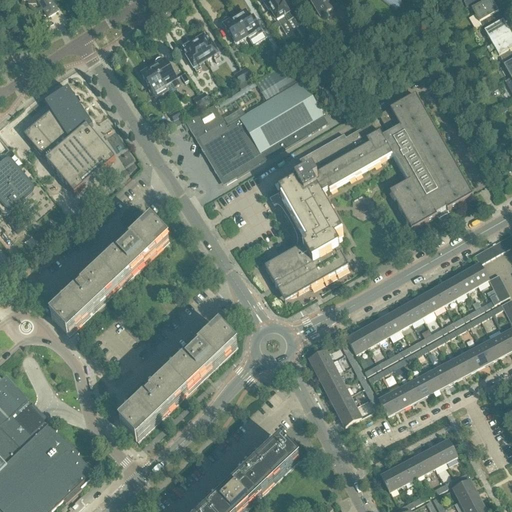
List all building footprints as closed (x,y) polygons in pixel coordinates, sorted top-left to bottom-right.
[(22,0),(22,3),(38,2),(49,20),(59,13),(50,0),(22,0)] [(279,0),(269,0),(263,4),(269,13),(271,12),(281,28),(292,21),(293,20),(299,29),(304,26),(304,25),(299,17),(297,18),(290,8),(286,10),(279,0)] [(309,0),(320,18),(335,9),(342,20),(347,17),(353,14),(344,0),(339,3),(334,6),(330,0),(309,0)] [(466,8),(477,2),(475,0),(462,0),(461,0),(466,8)] [(497,12),(490,1),(473,11),(483,28),(510,13),(506,7),(497,12)] [(511,19),(511,16),(510,13),(483,28),(492,45),(510,35),(504,24),(511,19)] [(236,20),(248,39),(253,48),(267,40),(262,32),(261,32),(253,20),(251,21),(246,14),(236,20)] [(223,25),(223,26),(223,27),(224,28),(236,46),(248,39),(236,20),(232,23),(232,22),(231,21),(230,20),(229,20),(228,20),(227,20),(226,21),(225,21),(225,22),(224,22),(224,23),(223,24),(223,25)] [(304,26),(299,29),(304,37),(304,38),(310,34),(304,25),(304,26)] [(511,38),(510,35),(492,45),(486,49),(490,54),(496,51),(502,62),(511,56),(511,38)] [(193,42),(206,63),(212,59),(215,64),(220,60),(206,37),(202,40),(201,37),(193,42)] [(185,47),(186,49),(183,51),(197,74),(202,71),(199,67),(206,63),(193,42),(185,47)] [(288,58),(282,48),(276,52),(281,62),(288,58)] [(511,56),(502,62),(511,79),(511,56)] [(156,68),(154,70),(167,91),(168,91),(170,95),(176,92),(175,90),(180,86),(166,62),(165,63),(163,61),(162,61),(161,61),(160,61),(158,61),(157,62),(156,64),(156,65),(156,67),(156,68)] [(215,109),(190,124),(227,187),(328,126),(312,100),(291,64),(257,86),(268,105),(227,129),(215,109)] [(247,69),(240,73),(246,83),(252,79),(247,69)] [(154,70),(142,77),(155,99),(167,91),(154,70)] [(240,73),(234,77),(240,86),(246,83),(240,73)] [(99,139),(92,131),(94,129),(69,91),(46,106),(51,115),(25,138),(75,198),(85,189),(83,187),(104,169),(106,172),(116,163),(97,141),(99,139)] [(199,98),(205,108),(211,104),(205,94),(199,98)] [(205,108),(199,98),(193,102),(199,112),(205,108)] [(274,208),(277,206),(281,209),(287,216),(291,224),(294,232),(296,240),(297,249),(296,251),(295,253),(294,255),(266,271),(286,306),(349,270),(342,256),(343,255),(341,250),(340,250),(336,242),(343,238),(320,197),(323,196),(329,193),(330,195),(393,159),(408,185),(391,195),(413,234),(438,219),(437,217),(442,214),(441,211),(445,208),(448,213),(474,199),(416,98),(391,112),(390,111),(379,117),(390,136),(386,138),(377,123),(340,144),(338,141),(300,163),(308,177),(296,185),(297,187),(280,196),(281,197),(272,202),(275,207),(274,208)] [(179,111),(170,117),(175,125),(177,129),(186,123),(184,120),(179,111)] [(0,215),(1,217),(2,218),(4,218),(5,218),(7,217),(8,217),(30,198),(31,197),(31,196),(32,194),(32,193),(31,191),(30,190),(29,188),(14,170),(6,161),(5,160),(3,159),(2,159),(0,159),(0,215)] [(8,224),(8,225),(16,235),(17,235),(18,235),(19,235),(23,232),(23,231),(23,230),(23,229),(15,220),(14,219),(13,219),(12,219),(8,223),(8,224)] [(151,226),(118,258),(101,273),(120,293),(170,246),(151,226)] [(511,250),(506,241),(501,244),(506,253),(511,250)] [(506,253),(501,244),(495,246),(501,256),(506,253)] [(490,249),(495,259),(501,256),(495,246),(490,249)] [(485,252),(490,262),(495,259),(490,249),(485,252)] [(480,255),(485,265),(490,262),(485,252),(480,255)] [(475,258),(480,268),(485,265),(480,255),(475,258)] [(488,283),(479,267),(468,273),(478,290),(488,283)] [(85,289),(71,303),(52,321),(70,341),(120,293),(101,273),(85,289)] [(478,290),(468,273),(457,280),(467,296),(478,290)] [(491,289),(502,283),(499,278),(488,283),(491,289)] [(467,296),(457,280),(446,286),(455,302),(467,296)] [(494,294),(505,288),(502,283),(491,289),(494,294)] [(455,302),(446,286),(435,292),(445,308),(455,302)] [(494,294),(495,297),(497,299),(507,294),(505,288),(494,294)] [(445,308),(435,292),(424,298),(433,315),(445,308)] [(500,305),(510,299),(507,294),(497,299),(500,305)] [(490,300),(492,304),(486,307),(489,312),(500,306),(500,305),(497,299),(495,297),(490,300)] [(433,315),(424,298),(413,304),(422,321),(433,315)] [(504,313),(511,308),(511,302),(501,308),(504,313)] [(422,321),(413,304),(402,311),(411,327),(422,321)] [(489,312),(486,307),(475,313),(478,318),(489,312)] [(488,315),(491,320),(502,314),(499,309),(488,315)] [(411,327),(402,311),(391,317),(400,333),(411,327)] [(478,318),(475,313),(464,320),(467,324),(478,318)] [(491,320),(488,315),(477,321),(480,326),(491,320)] [(400,333),(391,317),(380,323),(389,340),(400,333)] [(467,324),(464,320),(453,326),(456,331),(467,324)] [(480,326),(477,321),(466,327),(469,332),(480,326)] [(389,340),(380,323),(369,329),(378,346),(389,340)] [(440,326),(443,331),(442,332),(445,337),(456,331),(453,326),(445,330),(442,325),(440,326)] [(469,332),(466,327),(455,333),(458,338),(469,332)] [(378,346),(369,329),(358,336),(367,352),(378,346)] [(201,350),(186,363),(170,379),(189,398),(238,351),(220,331),(201,350)] [(445,337),(442,332),(431,338),(434,343),(445,337)] [(458,338),(455,333),(444,339),(447,344),(458,338)] [(511,354),(511,333),(503,338),(511,355),(511,354)] [(367,352),(358,336),(347,342),(356,358),(367,352)] [(434,343),(431,338),(420,344),(423,349),(434,343)] [(511,355),(503,338),(492,344),(500,361),(511,355)] [(444,339),(436,344),(434,345),(436,350),(447,344),(444,339)] [(345,344),(340,346),(346,358),(351,355),(345,344)] [(423,349),(420,344),(409,350),(412,355),(423,349)] [(500,361),(492,344),(480,350),(489,366),(500,361)] [(436,350),(434,345),(423,352),(425,356),(436,350)] [(412,355),(409,350),(398,356),(401,361),(412,355)] [(489,366),(480,350),(469,356),(478,372),(489,366)] [(425,356),(423,352),(412,358),(415,363),(425,356)] [(326,354),(309,363),(315,374),(332,365),(326,354)] [(352,369),(357,366),(351,355),(346,358),(352,369)] [(401,361),(398,356),(387,362),(390,367),(401,361)] [(478,372),(469,356),(458,362),(466,378),(478,372)] [(415,363),(412,358),(401,364),(404,369),(415,363)] [(390,367),(387,362),(376,368),(379,373),(390,367)] [(466,378),(458,362),(446,368),(455,384),(466,378)] [(401,364),(392,369),(390,370),(393,375),(404,369),(401,364)] [(321,385),(338,377),(332,365),(315,374),(321,385)] [(358,380),(363,378),(357,366),(352,369),(358,380)] [(379,373),(376,368),(365,374),(368,380),(379,373)] [(455,384),(446,368),(436,373),(444,390),(455,384)] [(393,375),(390,370),(380,376),(382,381),(393,375)] [(444,390),(436,373),(424,379),(433,396),(444,390)] [(382,381),(380,376),(369,382),(371,387),(382,381)] [(327,397),(344,388),(338,377),(321,385),(327,397)] [(364,392),(369,389),(363,378),(358,380),(364,392)] [(121,426),(127,432),(139,445),(189,398),(170,379),(154,394),(140,408),(121,426)] [(433,396),(424,379),(413,385),(421,402),(433,396)] [(0,511),(55,511),(64,504),(66,507),(82,492),(81,491),(94,479),(93,473),(65,443),(63,444),(55,435),(56,434),(37,414),(23,399),(5,380),(0,384),(0,511)] [(421,402),(413,385),(401,391),(410,408),(421,402)] [(333,408),(349,399),(344,388),(327,397),(333,408)] [(370,403),(375,400),(369,389),(364,392),(370,403)] [(410,408),(401,391),(390,397),(399,414),(410,408)] [(390,397),(379,403),(387,420),(399,414),(390,397)] [(339,419),(355,411),(349,399),(333,408),(339,419)] [(376,415),(381,412),(375,400),(370,403),(376,415)] [(344,430),(361,422),(355,411),(339,419),(344,430)] [(281,444),(210,511),(249,511),(300,464),(281,444)] [(457,460),(448,444),(437,450),(446,466),(457,460)] [(446,466),(437,450),(426,456),(434,472),(446,466)] [(434,472),(426,456),(415,461),(424,478),(434,472)] [(424,478),(415,461),(403,467),(412,484),(424,478)] [(412,484),(403,467),(392,473),(401,490),(412,484)] [(401,490),(392,473),(381,479),(389,496),(401,490)] [(469,481),(466,476),(455,482),(457,487),(469,481)] [(457,487),(455,482),(444,488),(446,493),(457,487)] [(459,503),(475,495),(470,484),(453,493),(459,503)] [(444,488),(434,493),(432,494),(435,499),(446,493),(444,488)] [(435,499),(432,494),(421,500),(424,505),(435,499)] [(475,495),(459,503),(463,511),(469,511),(481,506),(475,495)] [(424,505),(421,500),(410,506),(413,511),(424,505)] [(439,500),(433,503),(438,511),(444,511),(445,511),(439,500)]
